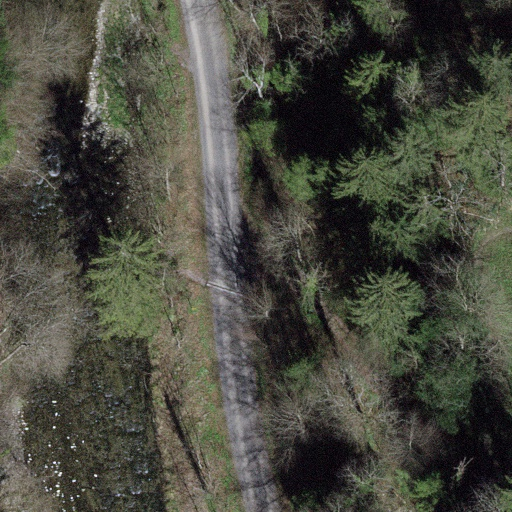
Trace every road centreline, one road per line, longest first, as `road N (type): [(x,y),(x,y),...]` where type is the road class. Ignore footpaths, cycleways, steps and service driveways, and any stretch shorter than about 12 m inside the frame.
road 1 (track): [(232,288),(213,46),(196,0)]
road 2 (track): [(262,511),(232,288)]
